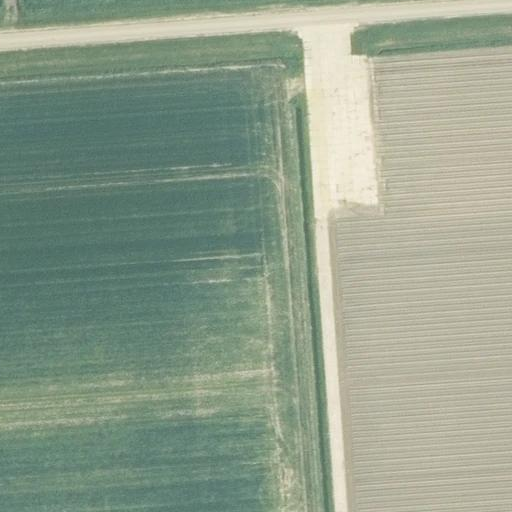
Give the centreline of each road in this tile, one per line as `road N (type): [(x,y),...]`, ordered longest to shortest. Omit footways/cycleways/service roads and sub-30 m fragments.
road 1 (unclassified): [(0,42),(511,5)]
road 2 (track): [(339,511),(303,20)]
